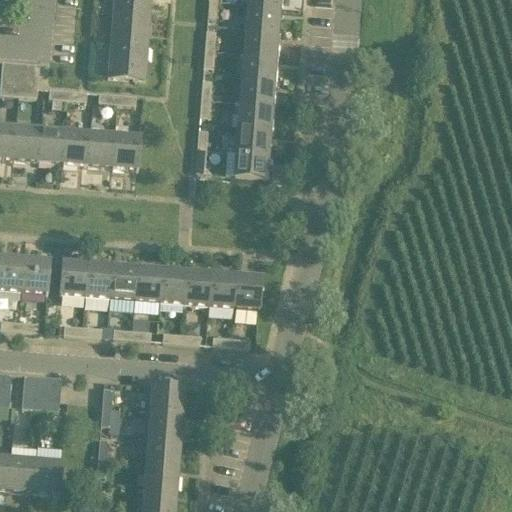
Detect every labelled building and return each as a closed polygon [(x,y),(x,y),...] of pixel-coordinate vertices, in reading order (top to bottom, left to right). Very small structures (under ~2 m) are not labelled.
[(149,20),(150,0),(113,0),(113,18),(149,20)] [(248,0),(248,9),(281,11),(282,0),(248,0)] [(209,5),(207,24),(217,25),(218,6),(209,5)] [(246,33),(279,36),(281,11),(248,9),(246,33)] [(113,18),(110,49),(146,52),(149,20),(113,18)] [(244,58),(277,60),(279,36),(246,33),(244,58)] [(205,55),(214,55),(216,37),(207,36),(205,55)] [(146,52),(110,49),(108,82),(144,84),(146,52)] [(205,55),(204,73),(213,74),(214,55),(205,55)] [(242,82),(275,85),(277,60),(244,58),(242,82)] [(0,73),(0,91),(11,92),(13,68),(1,67),(0,73)] [(11,92),(17,93),(23,93),(25,69),(13,68),(11,92)] [(23,93),(36,94),(38,70),(25,69),(23,93)] [(273,110),(275,85),(242,82),(240,107),(273,110)] [(201,104),(211,105),(212,86),(203,86),(201,104)] [(11,92),(0,91),(0,100),(17,102),(17,93),(11,92)] [(23,93),(17,93),(17,102),(35,103),(36,94),(23,93)] [(66,106),(67,96),(48,95),(47,104),(66,106)] [(85,98),(67,96),(66,106),(85,107),(85,98)] [(116,110),(116,100),(98,99),(97,108),(116,110)] [(135,102),(116,100),(116,110),(134,111),(135,102)] [(201,104),(200,123),(209,124),(211,105),(201,104)] [(238,132),(271,134),(273,110),(240,107),(238,132)] [(0,164),(12,166),(14,132),(0,131),(0,164)] [(14,132),(12,166),(36,168),(39,134),(14,132)] [(236,156),(270,159),(271,134),(238,132),(236,156)] [(36,168),(61,170),(64,136),(39,134),(36,168)] [(197,154),(207,154),(208,136),(199,135),(197,154)] [(64,136),(61,170),(85,172),(88,138),(64,136)] [(85,172),(110,174),(113,140),(88,138),(85,172)] [(136,176),(138,142),(113,140),(110,174),(136,176)] [(197,154),(196,173),(205,173),(207,154),(197,154)] [(234,182),(267,184),(270,159),(236,156),(234,182)] [(22,264),(0,262),(0,295),(20,297),(22,264)] [(22,264),(20,297),(46,299),(48,266),(22,264)] [(58,300),(83,302),(86,269),(60,267),(58,300)] [(111,271),(86,269),(83,302),(108,304),(111,271)] [(135,273),(111,271),(108,304),(133,306),(135,273)] [(160,275),(135,273),(133,306),(157,308),(160,275)] [(185,277),(160,275),(157,308),(182,310),(185,277)] [(209,279),(185,277),(182,310),(207,312),(209,279)] [(234,281),(209,279),(207,312),(231,314),(234,281)] [(259,283),(234,281),(231,314),(257,316),(259,283)] [(252,342),(252,318),(233,317),(232,342),(252,342)] [(0,334),(18,336),(18,327),(0,325),(0,334)] [(18,336),(36,338),(37,329),(18,327),(18,336)] [(81,341),(81,332),(63,331),(62,340),(81,341)] [(100,334),(81,332),(81,341),(99,342),(100,334)] [(112,344),(130,345),(131,336),(112,334),(112,344)] [(130,345),(149,347),(150,337),(131,336),(130,345)] [(161,348),(180,349),(181,340),(162,339),(161,348)] [(180,349),(199,350),(199,341),(181,340),(180,349)] [(211,351),(229,353),(230,344),(211,342),(211,351)] [(229,353),(248,354),(249,345),(230,344),(229,353)] [(0,403),(8,404),(10,380),(0,378),(0,403)] [(21,405),(33,406),(35,382),(23,381),(21,405)] [(33,406),(39,406),(45,407),(47,383),(35,382),(33,406)] [(45,407),(58,408),(60,384),(47,383),(45,407)] [(148,417),(180,419),(182,393),(149,391),(148,417)] [(111,395),(102,394),(100,413),(110,414),(111,395)] [(38,425),(39,415),(39,406),(33,406),(21,405),(19,423),(38,425)] [(39,406),(39,415),(57,417),(58,408),(45,407),(39,406)] [(100,413),(99,432),(108,432),(110,414),(100,413)] [(146,442),(179,444),(180,419),(148,417),(146,442)] [(144,467),(177,469),(179,444),(146,442),(144,467)] [(96,463),(106,464),(107,445),(98,445),(96,463)] [(0,496),(7,497),(9,464),(0,462),(0,496)] [(96,463),(95,482),(104,483),(106,464),(96,463)] [(7,497),(32,499),(35,466),(9,464),(7,497)] [(58,501),(60,468),(35,466),(32,499),(58,501)] [(142,492),(175,494),(177,469),(144,467),(142,492)] [(141,511),(174,511),(175,494),(142,492),(141,511)] [(92,511),(102,511),(103,496),(94,495),(92,511)]
